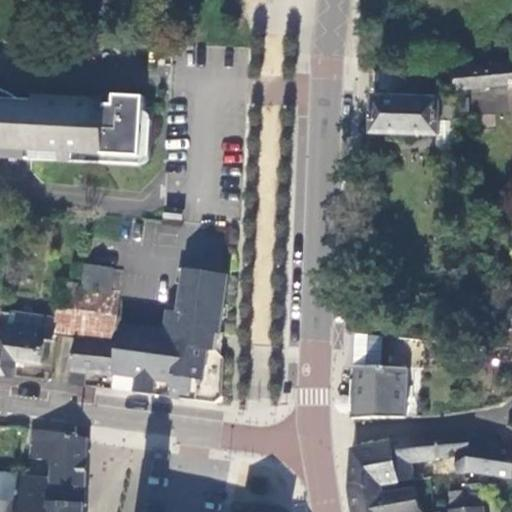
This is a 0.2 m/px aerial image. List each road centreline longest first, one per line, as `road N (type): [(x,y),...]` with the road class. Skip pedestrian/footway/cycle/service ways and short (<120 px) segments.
road 1 (tertiary): [(316,436),(315,294),(332,0)]
road 2 (residential): [(316,436),(481,421),(511,408)]
road 3 (residential): [(316,436),(156,427)]
road 4 (unclassified): [(156,427),(0,404)]
